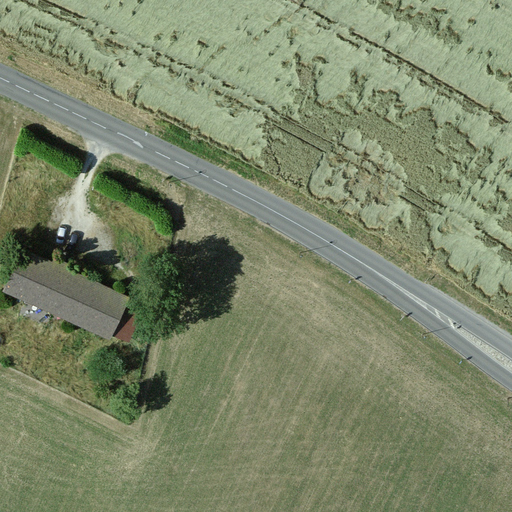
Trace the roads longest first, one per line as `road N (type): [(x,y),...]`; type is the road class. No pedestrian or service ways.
road 1 (tertiary): [(364,264),(236,191),(0,78)]
road 2 (tertiary): [(364,264),(511,381)]
road 3 (tertiary): [(511,350),(364,264)]
